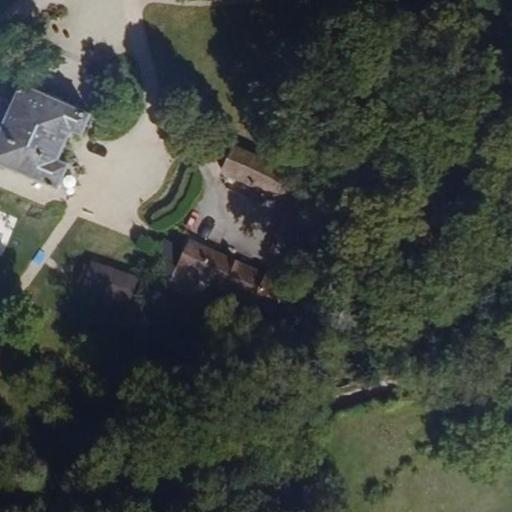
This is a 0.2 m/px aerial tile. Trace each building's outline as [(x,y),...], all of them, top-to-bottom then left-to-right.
[(19,77),(85,108),(95,83),(87,79),(97,57),(106,60),(115,41),(51,12),(19,77)] [(338,135),(350,107),(261,68),(249,95),(312,123),(320,108),(336,115),(328,131),(338,135)] [(202,195),(298,237),(310,211),(214,168),(202,195)] [(229,292),(242,260),(190,238),(176,270),(229,292)] [(81,289),(105,297),(114,267),(90,260),(81,289)] [(109,299),(132,300),(133,271),(110,270),(109,299)]
